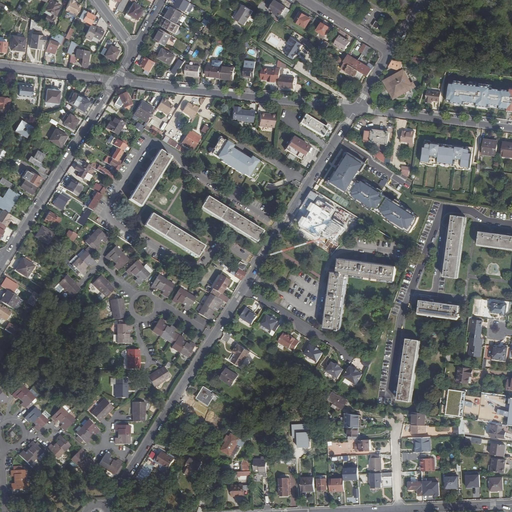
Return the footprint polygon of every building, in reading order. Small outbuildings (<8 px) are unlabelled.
[(60,5),(50,0),(45,10),(52,14),(50,17),(47,15),(45,20),(51,24),(56,16),(55,15),(57,12),(58,12),(59,9),(58,8),(60,5)] [(69,0),(65,10),(76,15),(81,6),(77,4),(74,2),(74,1),(72,0),(69,0)] [(121,0),(120,3),(117,9),(122,12),(127,0),(121,0)] [(186,11),(190,3),(184,0),(178,0),(176,6),(186,11)] [(268,9),(281,17),(285,10),(286,8),(275,1),(272,7),(270,5),(268,9)] [(139,6),(133,3),(127,14),(136,20),(138,16),(140,17),(144,10),(139,7),(139,6)] [(254,12),(244,6),(236,20),(246,26),(248,22),(249,23),(252,17),(251,16),(254,12)] [(172,7),(166,18),(177,24),(183,13),(172,7)] [(278,21),(282,23),(289,12),(285,10),(281,17),(279,19),(278,21)] [(79,19),(91,25),(95,17),(83,11),(79,19)] [(306,28),(310,22),(306,19),(307,17),(301,13),(295,22),(306,28)] [(177,24),(166,18),(162,26),(176,34),(180,26),(177,24)] [(31,19),(30,29),(40,30),(41,25),(35,22),(31,19)] [(326,36),(331,28),(323,23),(318,31),(326,36)] [(91,25),(85,37),(91,40),(93,36),(100,40),(104,31),(98,28),(97,29),(91,25)] [(70,28),(66,38),(70,40),(74,29),(70,28)] [(159,33),(155,41),(165,46),(171,35),(161,30),(160,31),(159,30),(158,32),(159,33)] [(61,44),(65,38),(55,32),(48,43),(49,43),(46,49),(53,53),(59,43),(61,44)] [(43,44),(44,36),(32,35),(30,48),(40,49),(41,44),(43,44)] [(25,38),(13,36),(11,50),(23,51),(25,38)] [(345,51),(350,43),(341,37),(335,45),(345,51)] [(298,55),(300,50),(303,46),(292,39),(289,44),(291,46),(286,54),(294,60),(298,55)] [(77,44),(73,42),(67,53),(70,56),(77,44)] [(372,48),(365,44),(359,52),(367,56),(372,48)] [(114,48),(110,46),(105,56),(113,61),(114,60),(119,50),(114,48)] [(87,67),(89,51),(77,49),(76,57),(83,58),(82,66),(87,67)] [(175,56),(163,49),(158,58),(170,65),(175,56)] [(345,61),(344,62),(364,75),(368,77),(373,70),(367,67),(349,55),(345,61)] [(155,63),(144,56),(142,60),(143,61),(140,67),(149,72),(155,63)] [(360,81),(364,75),(344,62),(339,59),(337,62),(344,66),(342,69),(360,81)] [(171,73),(176,76),(184,63),(179,60),(171,73)] [(200,67),(186,66),(185,77),(199,78),(200,67)] [(219,78),(220,68),(206,67),(205,77),(219,78)] [(219,78),(219,80),(233,80),(234,69),(221,67),(220,68),(219,78)] [(254,69),(244,68),(242,78),(253,79),(254,69)] [(262,69),(260,80),(268,80),(267,82),(274,83),(276,70),(262,69)] [(398,97),(410,91),(408,87),(412,85),(404,71),(388,80),(398,97)] [(294,80),(279,78),(278,88),(293,90),(294,80)] [(394,99),(398,97),(388,80),(384,82),(394,99)] [(447,99),(511,106),(511,91),(449,84),(447,99)] [(18,96),(31,97),(33,86),(19,85),(18,96)] [(60,91),(47,89),(45,102),(58,103),(60,91)] [(139,101),(145,91),(137,90),(135,100),(139,101)] [(440,102),(441,93),(427,91),(425,101),(432,102),(432,100),(440,102)] [(126,92),(118,96),(124,108),(130,104),(131,106),(133,105),(126,92)] [(81,98),(81,97),(74,93),(68,103),(76,107),(81,98)] [(83,96),(82,98),(81,98),(76,107),(83,112),(89,102),(88,101),(90,99),(84,95),(83,96)] [(0,97),(0,107),(8,109),(10,99),(0,97)] [(166,102),(167,101),(162,98),(156,109),(167,115),(173,106),(169,103),(166,102)] [(134,115),(144,121),(152,108),(142,101),(134,115)] [(182,112),(193,118),(197,112),(200,108),(196,105),(195,107),(192,105),(188,102),(182,112)] [(236,110),(236,109),(231,108),(229,119),(234,120),(234,121),(253,123),(255,111),(248,110),(248,111),(238,110),(236,110)] [(72,129),(78,120),(69,114),(63,123),(72,129)] [(264,115),(261,114),(259,127),(274,129),(275,116),(271,115),(271,117),(264,116),(264,115)] [(305,114),(300,122),(322,136),(329,125),(326,123),(325,126),(305,114)] [(117,135),(124,123),(115,117),(111,124),(109,123),(106,128),(117,135)] [(26,138),(33,127),(21,120),(15,131),(26,138)] [(138,122),(135,127),(140,131),(144,126),(138,122)] [(61,146),(68,136),(57,130),(50,140),(61,146)] [(198,138),(199,136),(190,130),(182,143),(193,150),(200,139),(198,138)] [(370,143),(370,144),(388,146),(390,134),(372,131),(372,132),(366,132),(365,142),(370,143)] [(408,133),(407,132),(404,131),(403,132),(401,142),(410,143),(413,143),(415,132),(410,131),(410,132),(410,133),(408,133)] [(116,161),(126,145),(113,137),(110,143),(115,146),(116,149),(111,158),(112,158),(116,161)] [(308,147),(293,137),(285,150),(300,160),(301,159),(303,156),(304,157),(307,152),(306,151),(308,148),(308,147)] [(222,141),(218,138),(212,149),(213,149),(210,154),(220,160),(221,159),(241,172),(241,173),(251,180),(254,175),(255,176),(261,165),(258,163),(258,162),(247,155),(246,158),(231,149),(233,147),(222,140),(222,141)] [(483,154),(494,155),(496,142),(490,142),(490,140),(485,140),(483,154)] [(456,146),(456,148),(442,146),(442,144),(432,143),(431,144),(427,144),(426,144),(426,147),(424,147),(422,161),(430,162),(430,163),(439,164),(439,162),(454,164),(454,166),(462,167),(463,166),(471,167),(473,154),(471,153),(472,150),(471,149),(466,149),(467,147),(456,146)] [(511,143),(504,143),(503,156),(511,156),(511,143)] [(329,180),(409,229),(421,211),(360,174),(369,160),(348,148),(329,180)] [(39,162),(44,155),(37,150),(32,158),(30,156),(27,161),(39,167),(41,164),(39,162)] [(126,200),(137,206),(168,156),(157,150),(126,200)] [(391,165),(392,156),(382,154),(381,158),(385,158),(385,162),(391,165)] [(169,157),(168,156),(137,206),(138,207),(169,157)] [(112,180),(121,164),(116,161),(112,158),(109,164),(113,167),(111,170),(112,170),(110,174),(88,160),(86,164),(91,167),(105,176),(112,180)] [(241,172),(221,159),(220,160),(219,161),(240,174),(241,173),(241,172)] [(76,165),(75,168),(75,169),(79,172),(77,175),(83,179),(84,178),(87,172),(91,167),(86,164),(85,163),(83,168),(78,165),(76,165)] [(26,180),(37,187),(42,178),(39,176),(39,175),(36,172),(35,174),(31,171),(26,180)] [(92,176),(87,172),(84,178),(89,181),(92,176)] [(0,182),(9,188),(10,189),(13,185),(2,178),(0,180),(0,182)] [(21,187),(27,191),(28,192),(32,194),(36,187),(25,180),(21,187)] [(77,196),(82,187),(71,180),(65,189),(77,196)] [(102,196),(106,189),(96,183),(92,189),(97,192),(102,196)] [(14,200),(18,194),(10,189),(9,188),(3,198),(0,196),(0,201),(0,202),(10,208),(14,201),(15,202),(15,201),(14,200)] [(325,195),(311,188),(296,219),(307,225),(319,201),(332,207),(335,201),(344,205),(348,198),(328,188),(325,195)] [(61,209),(69,197),(61,192),(52,206),(53,206),(53,205),(61,209)] [(92,211),(102,196),(97,192),(89,205),(82,201),(80,203),(88,208),(92,211)] [(209,197),(202,208),(256,242),(263,231),(209,197)] [(3,210),(7,212),(10,208),(0,202),(0,207),(1,209),(3,210)] [(86,222),(92,211),(88,208),(81,219),(86,222)] [(255,243),(256,242),(202,208),(201,210),(255,243)] [(7,212),(3,210),(2,211),(0,213),(0,222),(6,226),(9,221),(7,220),(9,218),(11,215),(7,212)] [(47,220),(45,222),(54,228),(57,224),(58,225),(61,220),(49,212),(45,218),(47,220)] [(149,214),(142,224),(193,256),(200,245),(149,214)] [(343,224),(346,218),(340,214),(337,220),(343,224)] [(467,218),(454,216),(446,277),(458,279),(467,218)] [(193,257),(193,256),(142,224),(141,225),(193,257)] [(333,248),(343,230),(332,224),(327,232),(317,227),(315,232),(321,235),(318,240),(333,248)] [(47,244),(54,234),(41,226),(35,236),(47,244)] [(98,228),(85,241),(91,247),(88,249),(86,251),(87,252),(80,258),(77,255),(71,261),(73,264),(82,274),(86,270),(85,268),(90,264),(92,266),(96,262),(90,255),(92,253),(99,247),(97,245),(101,241),(103,243),(108,239),(98,228)] [(66,236),(73,241),(77,235),(73,233),(73,234),(69,231),(66,236)] [(511,235),(480,232),(478,245),(511,249),(511,235)] [(58,248),(65,252),(68,248),(61,243),(58,248)] [(105,257),(109,261),(111,259),(116,264),(114,266),(118,270),(128,260),(114,247),(105,257)] [(27,277),(34,266),(22,259),(15,270),(27,277)] [(126,271),(131,275),(132,273),(138,277),(136,279),(141,283),(150,272),(135,260),(126,271)] [(324,328),(339,330),(346,275),(394,282),(396,267),(339,260),(338,268),(336,267),(335,270),(337,271),(337,273),(335,273),(332,273),(324,328)] [(246,274),(239,270),(236,273),(234,272),(232,275),(241,281),(246,274)] [(220,294),(228,282),(228,281),(230,278),(222,274),(221,277),(220,276),(212,289),(213,290),(210,294),(212,295),(217,298),(220,294)] [(67,275),(58,283),(63,289),(67,292),(72,296),(79,289),(75,284),(76,284),(67,275)] [(346,275),(339,330),(341,331),(348,277),(393,283),(394,282),(346,275)] [(101,294),(101,293),(105,297),(113,290),(109,286),(110,285),(101,276),(92,284),(101,294)] [(152,287),(157,290),(159,288),(165,292),(163,294),(168,297),(176,286),(160,276),(152,287)] [(7,290),(12,293),(17,285),(6,278),(1,286),(7,290)] [(63,289),(58,283),(53,287),(59,293),(63,289)] [(186,305),(184,308),(189,311),(197,299),(181,289),(173,301),(178,304),(180,302),(186,305)] [(12,308),(19,297),(12,293),(7,290),(0,301),(12,308)] [(35,303),(40,295),(34,292),(27,302),(33,306),(35,303)] [(229,300),(220,294),(217,298),(227,304),(229,300)] [(211,297),(222,304),(223,303),(217,298),(212,295),(211,297)] [(211,322),(214,317),(212,315),(216,309),(218,310),(221,306),(222,304),(211,297),(210,298),(199,314),(211,322)] [(123,299),(111,301),(113,313),(114,313),(115,320),(125,318),(124,311),(125,311),(123,299)] [(475,299),(474,315),(480,315),(480,309),(482,309),(482,299),(475,299)] [(421,301),(419,314),(459,320),(461,307),(421,301)] [(492,303),(491,313),(498,314),(498,313),(500,313),(500,315),(505,316),(506,305),(492,303)] [(0,320),(1,318),(5,320),(10,312),(10,311),(9,309),(8,310),(0,305),(0,320)] [(251,313),(250,310),(248,309),(246,309),(241,317),(252,325),(257,316),(254,314),(251,313)] [(278,322),(267,315),(261,324),(275,332),(280,325),(277,323),(278,322)] [(175,332),(177,329),(172,326),(170,328),(164,325),(166,322),(161,319),(153,331),(169,341),(175,332)] [(471,338),(469,345),(472,346),(472,347),(470,349),(472,350),(473,352),(472,352),(473,354),(476,355),(481,355),(483,340),(480,339),(480,338),(480,335),(481,334),(481,332),(481,331),(482,329),(482,328),(483,321),(473,320),(471,332),(474,333),(475,333),(475,334),(476,334),(475,338),(471,338)] [(8,323),(4,329),(14,335),(18,329),(8,323)] [(129,330),(132,330),(132,325),(127,325),(120,324),(118,324),(118,343),(132,343),(132,337),(128,337),(129,330)] [(180,335),(175,332),(169,341),(174,345),(180,335)] [(290,338),(288,337),(283,334),(278,343),(289,350),(289,349),(294,352),(299,343),(295,340),(296,339),(291,337),(290,338)] [(183,341),(185,338),(180,335),(174,345),(173,347),(188,357),(196,345),(191,342),(189,345),(183,341)] [(406,340),(397,401),(411,403),(419,342),(406,340)] [(238,353),(235,357),(232,362),(241,368),(250,353),(251,353),(238,345),(234,350),(238,353)] [(319,351),(315,348),(310,345),(304,355),(317,363),(323,353),(319,351)] [(494,346),(493,359),(506,361),(508,347),(503,346),(503,348),(501,348),(501,347),(494,346)] [(129,350),(129,356),(128,356),(128,369),(140,369),(140,356),(139,356),(139,350),(129,350)] [(371,364),(365,360),(362,365),(369,369),(371,364)] [(336,364),(335,365),(332,363),(326,372),(337,379),(343,370),(339,368),(340,367),(336,364)] [(166,380),(165,379),(170,376),(164,367),(159,371),(159,370),(148,377),(155,387),(166,380)] [(363,375),(350,367),(344,377),(356,385),(363,375)] [(473,370),(463,369),(460,368),(458,382),(469,384),(470,376),(473,377),(473,370)] [(227,369),(221,379),(232,386),(238,376),(227,369)] [(116,384),(116,398),(128,398),(128,384),(127,384),(127,378),(116,378),(116,384)] [(12,388),(15,391),(21,385),(18,382),(12,388)] [(21,385),(15,391),(11,394),(16,398),(17,397),(22,402),(20,403),(24,407),(25,406),(27,408),(31,405),(29,403),(34,398),(21,385)] [(204,388),(199,396),(204,398),(201,402),(209,407),(216,395),(204,388)] [(511,401),(449,392),(447,413),(511,422),(511,401)] [(347,400),(339,395),(338,397),(338,396),(334,403),(343,408),(347,402),(346,401),(347,400)] [(105,399),(95,409),(96,410),(92,414),(99,421),(103,417),(104,417),(113,408),(105,399)] [(144,421),(144,415),(145,415),(145,402),(133,402),(133,415),(133,421),(144,421)] [(63,405),(60,407),(67,414),(69,411),(63,405)] [(34,408),(30,412),(24,417),(28,421),(30,419),(35,424),(33,426),(37,430),(47,420),(46,419),(40,414),(34,407),(34,408)] [(67,414),(60,407),(51,417),(55,421),(57,419),(62,424),(60,426),(64,430),(74,421),(67,414)] [(40,414),(46,419),(49,415),(44,410),(40,414)] [(196,410),(193,416),(199,420),(203,415),(196,410)] [(412,426),(424,426),(425,414),(414,413),(412,426)] [(359,416),(347,415),(347,428),(358,428),(360,428),(359,418),(359,416)] [(93,433),(95,435),(99,431),(89,421),(77,435),(87,444),(91,440),(89,438),(93,433)] [(499,424),(492,423),(491,436),(505,438),(506,432),(502,431),(503,425),(499,424)] [(116,425),(116,431),(118,431),(118,438),(116,438),(116,444),(129,444),(130,425),(116,425)] [(412,432),(412,435),(428,433),(428,427),(424,426),(412,426),(412,432)] [(347,428),(348,442),(358,442),(358,428),(347,428)] [(226,442),(220,451),(230,457),(230,456),(234,458),(240,448),(242,448),(245,443),(231,434),(229,437),(228,436),(224,441),(226,442)] [(306,447),(310,447),(309,434),(298,434),(299,449),(306,448),(306,447)] [(53,447),(51,445),(47,450),(57,459),(70,446),(60,436),(56,441),(58,443),(53,447)] [(431,453),(431,438),(416,438),(417,453),(431,453)] [(370,449),(369,441),(359,442),(360,453),(370,453),(370,449)] [(35,459),(42,453),(44,451),(37,443),(35,445),(32,442),(28,447),(30,448),(25,453),(23,451),(19,456),(29,466),(35,459)] [(504,450),(505,450),(506,446),(493,444),(491,455),(503,456),(504,450)] [(83,456),(85,454),(81,450),(71,460),(84,473),(94,462),(91,459),(89,461),(83,456)] [(156,462),(169,469),(175,460),(162,452),(156,462)] [(42,453),(35,459),(38,462),(44,456),(42,453)] [(110,459),(111,456),(106,453),(99,465),(115,475),(122,463),(117,460),(116,462),(110,459)] [(267,457),(261,458),(261,460),(254,460),(255,474),(260,474),(260,476),(264,476),(268,476),(267,457)] [(251,471),(251,458),(244,458),(241,465),(242,471),(251,471)] [(493,464),(492,471),(504,473),(506,460),(494,458),(493,464)] [(377,474),(381,474),(381,471),(382,471),(381,459),(380,459),(372,459),(371,459),(371,472),(372,471),(373,474),(377,474)] [(421,460),(422,472),(423,472),(432,471),(432,459),(421,460)] [(189,460),(183,474),(188,476),(190,473),(197,476),(202,466),(189,460)] [(145,482),(154,466),(146,462),(137,478),(145,482)] [(358,469),(344,469),(344,479),(344,481),(359,480),(359,475),(358,469)] [(15,484),(12,485),(12,490),(26,489),(25,470),(11,471),(11,477),(14,477),(15,484)] [(480,473),(466,474),(467,488),(472,488),(472,486),(476,486),(476,487),(481,487),(480,473)] [(377,475),(377,477),(378,478),(371,479),(372,489),(382,488),(382,484),(382,482),(382,478),(393,478),(392,474),(384,474),(377,475)] [(445,482),(446,482),(446,489),(459,488),(458,477),(446,478),(446,476),(444,476),(445,482)] [(302,493),(315,492),(314,477),(301,477),(302,493)] [(503,478),(490,479),(491,492),(499,492),(499,491),(503,490),(503,478)] [(330,480),(331,492),(345,491),(344,481),(344,479),(330,480)] [(280,497),(289,497),(288,480),(279,480),(280,497)] [(327,480),(317,481),(318,491),(327,491),(327,480)] [(419,496),(424,496),(424,495),(423,487),(423,482),(416,482),(412,482),(409,483),(409,490),(418,490),(419,496)] [(440,486),(423,487),(424,495),(440,494),(440,486)] [(232,487),(232,497),(244,496),(244,491),(243,491),(242,487),(232,487)]
